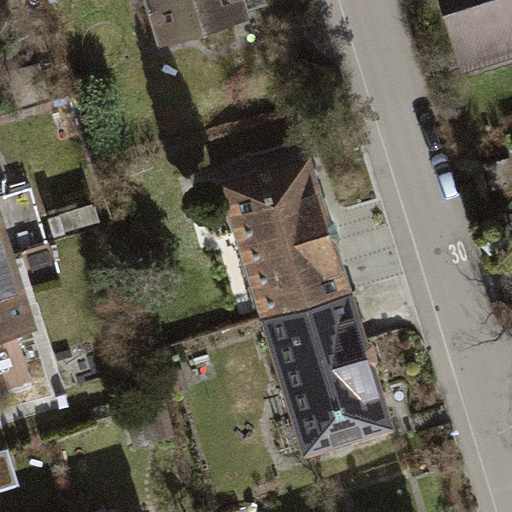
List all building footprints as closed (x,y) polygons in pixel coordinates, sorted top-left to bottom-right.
[(147,0),(166,55),(268,21),(261,0),(147,0)] [(511,0),(441,0),(467,79),(511,64),(511,0)] [(329,223),(311,166),(225,193),(268,331),(354,304),(338,252),(344,250),(335,221),(329,223)] [(0,270),(18,265),(29,262),(18,227),(8,230),(0,204),(0,270)] [(0,270),(0,408),(38,397),(22,343),(40,338),(18,265),(0,270)] [(368,349),(354,304),(268,331),(311,469),(398,442),(377,377),(384,375),(376,347),(368,349)] [(13,450),(0,454),(0,490),(23,484),(13,450)]
